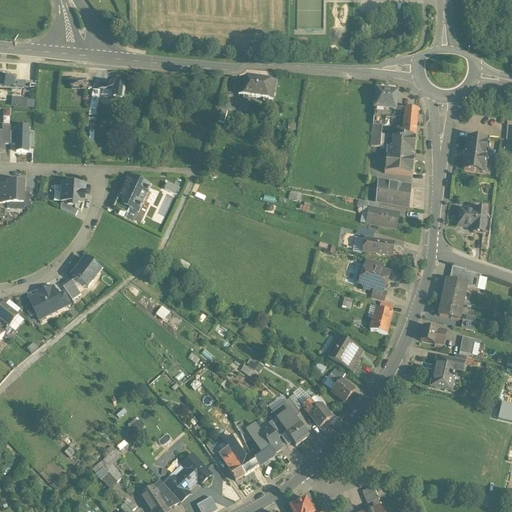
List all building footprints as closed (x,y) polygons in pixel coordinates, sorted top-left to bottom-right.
[(10,75),(0,74),(0,97),(13,99),(15,82),(15,79),(10,78),(10,75)] [(25,83),(15,82),(13,99),(13,100),(24,101),(25,83)] [(77,84),(70,84),(70,98),(79,99),(85,99),(85,95),(86,94),(87,93),(87,92),(86,91),(86,90),(85,90),(85,84),(77,84)] [(125,88),(109,85),(107,97),(106,103),(122,105),(123,97),(125,88)] [(35,100),(36,91),(28,90),(28,100),(35,100)] [(256,96),(239,94),(237,112),(253,114),(256,96)] [(107,97),(99,95),(97,105),(113,108),(112,116),(120,117),(122,105),(106,103),(107,97)] [(274,99),(256,96),(253,114),(271,117),(274,99)] [(395,108),(374,106),(370,141),(380,142),(381,130),(388,131),(388,126),(393,126),(395,108)] [(99,108),(91,107),(86,137),(94,138),(99,108)] [(26,117),(11,116),(11,125),(26,127),(26,117)] [(415,124),(403,123),(401,151),(402,151),(413,152),(415,124)] [(380,142),(370,141),(368,161),(385,163),(390,163),(391,152),(379,151),(380,142)] [(16,147),(16,152),(15,163),(15,170),(27,171),(27,166),(28,152),(28,148),(16,147)] [(401,154),(391,154),(390,163),(385,163),(383,187),(410,190),(413,152),(402,151),(401,154)] [(483,155),(465,152),(464,165),(463,164),(462,171),(463,171),(461,184),(479,186),(483,155)] [(148,204),(128,195),(124,203),(123,202),(121,203),(120,205),(120,207),(120,209),(121,210),(119,214),(118,213),(129,219),(126,225),(128,226),(136,230),(148,204)] [(409,201),(376,195),(375,203),(374,218),(379,219),(407,224),(409,201)] [(23,201),(8,201),(8,203),(7,221),(22,221),(23,201)] [(161,210),(174,214),(177,205),(164,201),(161,210)] [(84,204),(62,202),(61,210),(60,210),(60,221),(66,221),(66,224),(74,224),(75,224),(75,222),(82,222),(84,204)] [(374,218),(375,203),(367,202),(366,217),(374,218)] [(305,214),(297,212),(295,218),(286,215),(285,220),(302,225),(305,214)] [(129,219),(118,213),(112,225),(126,232),(128,226),(126,225),(129,219)] [(368,223),(377,225),(379,219),(374,218),(366,217),(357,215),(356,222),(368,223)] [(74,224),(66,224),(66,221),(60,221),(59,228),(74,234),(77,229),(73,227),(74,224)] [(82,222),(75,222),(75,224),(74,224),(73,227),(77,229),(80,230),(82,222)] [(473,224),(457,222),(455,239),(471,241),(470,245),(481,246),(483,227),(473,226),(473,224)] [(368,223),(364,239),(367,239),(394,244),(396,229),(377,225),(368,223)] [(372,246),(362,243),(360,250),(370,253),(372,246)] [(351,266),(360,267),(362,253),(352,252),(351,266)] [(375,255),(363,254),(361,267),(373,269),(375,255)] [(392,257),(375,255),(373,269),(390,271),(392,257)] [(322,267),(329,269),(332,262),(321,258),(319,263),(323,264),(322,267)] [(381,278),(366,273),(363,282),(378,287),(379,284),(381,278)] [(100,288),(84,277),(71,294),(74,295),(70,298),(78,310),(85,304),(87,305),(100,288)] [(464,283),(451,280),(448,294),(464,297),(463,300),(475,302),(478,288),(464,285),(464,283)] [(379,284),(378,287),(363,282),(357,297),(360,298),(362,302),(367,304),(371,302),(372,302),(381,305),(387,289),(381,287),(380,284),(379,284)] [(448,294),(445,293),(442,302),(441,302),(439,310),(460,315),(463,300),(464,297),(448,294)] [(69,298),(61,304),(71,318),(80,312),(78,310),(70,298),(69,298)] [(381,305),(372,302),(369,311),(381,314),(385,306),(381,305)] [(204,310),(195,304),(189,314),(198,319),(204,310)] [(49,305),(36,312),(36,313),(29,317),(31,322),(30,322),(38,338),(62,326),(57,315),(56,316),(55,316),(49,305)] [(63,310),(56,314),(56,315),(56,316),(57,315),(62,326),(69,322),(63,310)] [(460,315),(439,310),(438,319),(439,319),(437,329),(456,333),(460,315)] [(351,313),(344,312),(341,321),(348,323),(351,313)] [(390,323),(375,320),(373,330),(388,333),(390,323)] [(18,334),(2,322),(0,324),(0,339),(8,346),(9,345),(18,334)] [(155,330),(162,335),(168,327),(161,322),(155,330)] [(34,332),(31,326),(25,328),(29,335),(34,332)] [(388,333),(373,330),(369,343),(385,347),(388,333)] [(474,334),(462,331),(460,339),(472,342),(474,334)] [(8,346),(0,339),(0,348),(4,351),(6,353),(11,347),(9,345),(8,346)] [(435,342),(421,339),(418,352),(432,355),(435,342)] [(443,344),(435,342),(432,355),(440,357),(443,344)] [(473,351),(461,348),(458,363),(468,366),(470,366),(473,351)] [(360,365),(336,351),(325,369),(352,385),(359,373),(357,371),(360,365)] [(457,367),(453,366),(452,372),(463,375),(465,369),(457,367)] [(452,372),(436,369),(429,397),(449,402),(453,384),(461,386),(463,375),(452,372)] [(248,372),(245,377),(258,387),(263,380),(256,374),(254,377),(248,372)] [(253,393),(258,387),(245,377),(240,383),(253,393)] [(344,387),(334,381),(327,391),(335,397),(340,392),(344,387)] [(340,392),(335,397),(327,391),(323,397),(330,403),(330,404),(343,414),(353,402),(340,392)] [(303,418),(294,406),(289,410),(297,422),(302,418),(303,418)] [(297,422),(289,410),(288,410),(288,409),(282,414),(283,414),(293,428),(299,425),(297,422)] [(320,416),(314,409),(308,413),(315,421),(320,416)] [(320,416),(315,421),(308,413),(303,418),(302,418),(308,426),(319,439),(331,429),(320,416)] [(511,416),(500,413),(497,427),(511,431),(511,416)] [(293,428),(283,414),(271,422),(277,431),(278,432),(284,442),(297,433),(293,428)] [(270,432),(265,436),(275,450),(280,447),(270,432)] [(278,432),(272,436),(280,447),(284,443),(284,442),(278,432)] [(138,433),(124,444),(129,450),(143,440),(138,433)] [(242,440),(238,443),(240,447),(247,443),(252,449),(259,444),(257,440),(252,433),(242,440)] [(284,442),(284,443),(294,457),(307,447),(297,433),(284,442)] [(265,436),(265,435),(257,440),(259,444),(267,455),(273,465),(281,460),(275,450),(265,436)] [(238,443),(223,453),(229,462),(234,470),(243,464),(234,452),(240,447),(238,443)] [(267,455),(259,444),(252,449),(259,460),(267,455)] [(210,454),(206,456),(213,466),(219,461),(215,456),(213,458),(210,454)] [(259,460),(254,463),(261,474),(274,466),(273,465),(267,455),(259,460)] [(92,483),(97,489),(111,478),(119,471),(110,461),(101,469),(104,472),(92,483)] [(229,462),(218,468),(223,474),(224,473),(229,480),(237,476),(234,470),(229,462)] [(246,468),(243,464),(234,470),(237,476),(244,486),(261,474),(254,463),(246,468)] [(174,488),(163,498),(176,511),(181,511),(189,504),(186,502),(196,492),(199,495),(210,485),(191,466),(180,476),(184,480),(175,489),(174,488)] [(229,480),(228,481),(235,490),(244,486),(237,476),(229,480)] [(111,478),(97,489),(110,501),(121,491),(111,478)] [(141,511),(176,511),(169,504),(163,498),(158,492),(149,498),(147,495),(136,503),(141,511)] [(378,511),(372,496),(361,501),(365,511),(378,511)]
